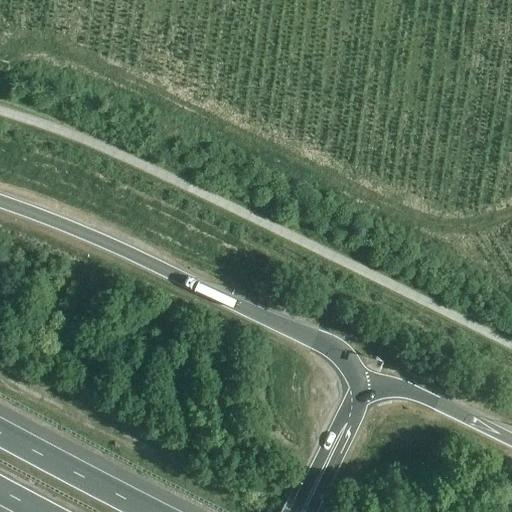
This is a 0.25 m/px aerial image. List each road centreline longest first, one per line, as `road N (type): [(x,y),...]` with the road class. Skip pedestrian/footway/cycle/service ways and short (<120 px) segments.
road 1 (motorway): [(358,391),(343,360),(314,340),(0,204)]
road 2 (motorway): [(146,511),(0,434)]
road 3 (motorway): [(511,441),(403,390),(358,391)]
road 4 (primary): [(302,511),(358,391)]
